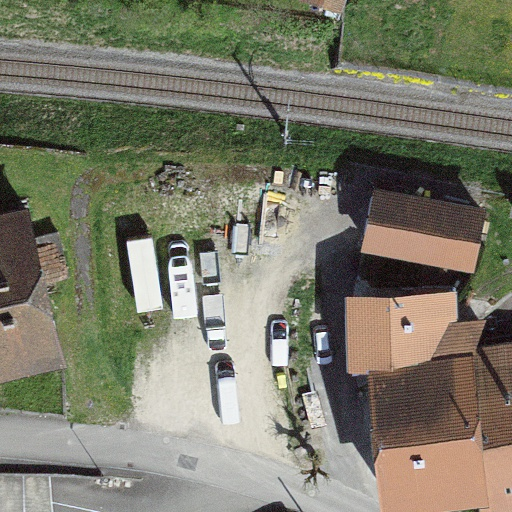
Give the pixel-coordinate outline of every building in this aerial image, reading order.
[(319,0),(318,11),(336,17),(341,0),(319,0)] [(482,210),(374,188),(364,239),(472,260),(482,210)] [(0,363),(60,349),(43,280),(67,274),(57,231),(33,237),(26,209),(0,215),(0,363)] [(352,300),(356,396),(376,381),(373,358),(425,353),(439,322),(451,299),(451,286),(422,287),(422,299),(352,300)] [(376,381),(387,496),(482,486),(471,349),(480,319),(439,322),(425,353),(373,358),(376,381)] [(511,511),(511,344),(471,349),(482,486),(486,511),(511,511)]
